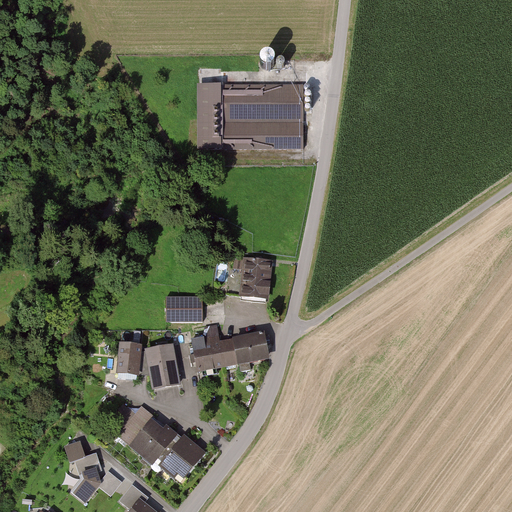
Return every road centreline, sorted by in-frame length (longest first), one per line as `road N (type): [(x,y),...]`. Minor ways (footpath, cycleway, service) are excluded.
road 1 (residential): [(511,190),(310,327),(289,332)]
road 2 (residential): [(191,511),(257,422),(289,332)]
road 3 (residential): [(289,332),(325,154)]
road 4 (unclassified): [(325,154),(346,0)]
